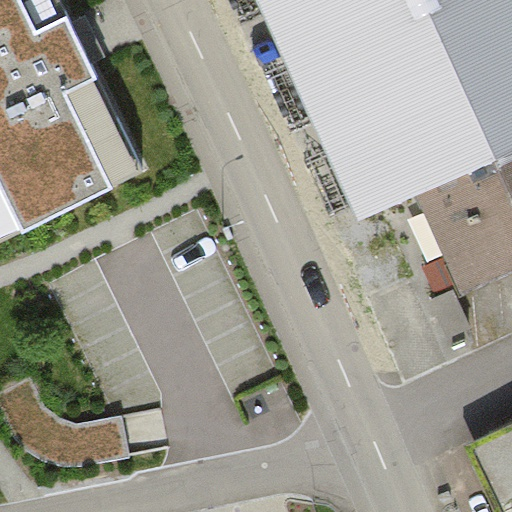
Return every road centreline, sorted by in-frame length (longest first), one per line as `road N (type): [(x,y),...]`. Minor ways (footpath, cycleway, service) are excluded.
road 1 (tertiary): [(376,441),(176,0)]
road 2 (residential): [(376,441),(86,511)]
